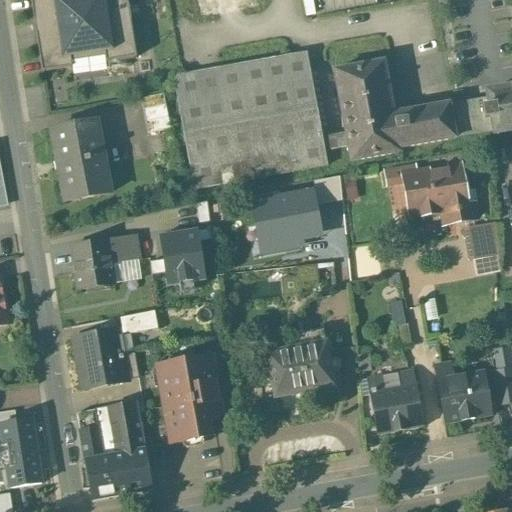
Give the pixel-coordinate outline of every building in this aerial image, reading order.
[(29,0),(41,72),(71,67),(70,58),(103,53),(105,63),(135,58),(126,0),(29,0)] [(327,164),(325,151),(322,135),(306,53),(171,79),(193,190),(327,164)] [(382,62),(333,71),(344,131),(347,146),(350,161),(399,153),(398,149),(454,138),(454,137),(448,108),(448,104),(392,114),(382,62)] [(511,88),(485,93),(487,101),(492,130),(493,133),(511,129),(511,88)] [(162,94),(140,98),(148,133),(169,129),(162,94)] [(487,101),(448,108),(454,137),(492,130),(487,101)] [(95,121),(50,130),(64,202),(109,193),(95,121)] [(347,146),(344,131),(322,135),(325,151),(347,146)] [(459,166),(402,176),(409,215),(419,213),(420,216),(441,212),(444,225),(474,220),(472,206),(472,205),(466,206),(464,192),(459,166)] [(474,190),(464,192),(466,206),(472,205),(472,206),(476,205),(474,190)] [(103,224),(106,241),(133,237),(130,218),(103,224)] [(493,223),(463,229),(469,261),(497,256),(493,223)] [(197,232),(159,238),(167,287),(189,283),(205,281),(197,232)] [(106,241),(70,247),(77,290),(113,285),(110,265),(137,261),(133,237),(106,241)] [(0,325),(5,324),(8,320),(7,314),(3,311),(0,294),(0,325)] [(154,311),(123,318),(127,335),(157,329),(154,311)] [(266,372),(269,371),(274,398),(332,387),(322,331),(284,338),(286,351),(266,355),(266,356),(263,357),(266,372)] [(116,332),(72,340),(74,342),(77,354),(75,357),(75,359),(75,362),(76,364),(78,365),(79,368),(78,369),(82,390),(124,381),(120,359),(130,358),(134,358),(133,353),(121,355),(116,332)] [(120,359),(124,381),(138,379),(134,358),(130,358),(120,359)] [(209,358),(157,367),(171,444),(207,437),(205,421),(220,419),(219,417),(217,418),(215,402),(217,402),(214,387),(212,373),(210,373),(208,363),(210,363),(209,358)] [(511,375),(510,361),(495,364),(495,374),(498,390),(511,387),(511,375)] [(434,368),(436,382),(452,379),(449,365),(434,368)] [(396,374),(399,388),(414,385),(412,371),(396,374)] [(452,379),(436,382),(444,424),(490,416),(482,373),(452,379)] [(366,380),(368,394),(383,391),(381,377),(366,380)] [(383,391),(368,394),(376,436),(422,428),(414,385),(399,388),(383,391)] [(132,403),(107,408),(110,422),(135,417),(132,403)] [(98,437),(102,458),(115,456),(110,422),(107,408),(93,411),(98,437)] [(98,437),(93,411),(75,414),(80,440),(98,437)] [(137,417),(135,417),(110,422),(115,456),(143,450),(137,417)] [(39,455),(33,420),(0,425),(0,481),(3,497),(45,490),(39,455)] [(80,440),(84,461),(102,458),(98,437),(80,440)] [(102,458),(84,461),(91,501),(150,490),(143,450),(115,456),(102,458)]
